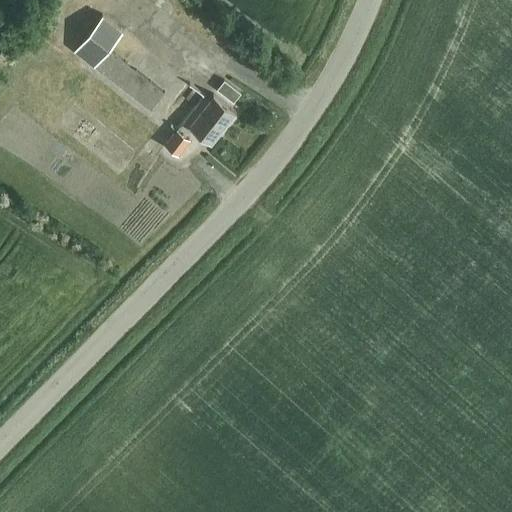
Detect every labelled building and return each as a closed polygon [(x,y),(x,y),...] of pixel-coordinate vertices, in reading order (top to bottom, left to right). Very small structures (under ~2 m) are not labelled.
[(74,51),(152,110),(165,93),(108,49),(123,30),(103,14),(74,51)] [(185,43),(204,61),(221,44),(201,26),(185,43)] [(224,81),(216,91),(233,104),(240,94),(224,81)] [(204,92),(203,95),(193,87),(185,98),(195,105),(184,119),(213,142),(238,112),(212,92),(209,96),(204,92)] [(179,156),(191,141),(177,130),(165,145),(179,156)]
